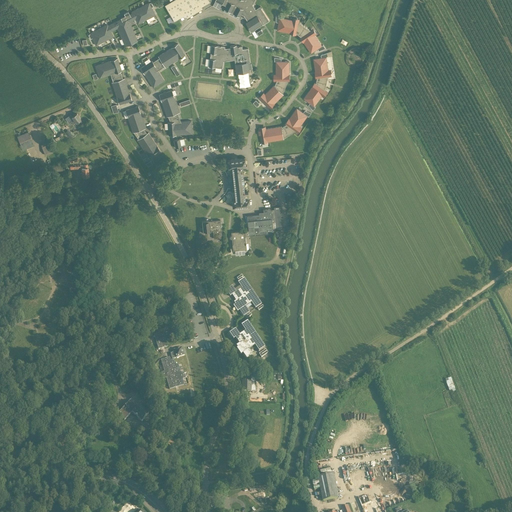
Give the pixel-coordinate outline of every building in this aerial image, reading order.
[(173,0),(165,5),(174,21),(185,15),(187,18),(202,8),(201,7),(210,2),(208,0),(173,0)] [(215,0),(226,6),(225,9),(240,16),(241,14),(244,15),(248,21),(246,22),(250,27),(248,28),(251,32),(270,20),(260,6),(256,9),(253,4),(254,0),(215,0)] [(90,34),(88,35),(91,39),(92,38),(93,39),(93,38),(94,40),(93,40),(96,45),(114,36),(111,31),(117,28),(118,29),(119,32),(120,35),(121,36),(125,45),(125,46),(130,44),(130,43),(132,43),(138,41),(137,40),(135,35),(134,32),(133,30),(132,27),(130,22),(135,19),(138,24),(138,23),(142,22),(142,21),(146,20),(148,18),(154,15),(155,15),(153,9),(152,10),(151,8),(152,8),(151,7),(153,6),(151,2),(149,3),(149,2),(131,11),(132,13),(130,14),(129,13),(128,11),(124,13),(125,16),(121,18),(121,19),(108,25),(107,24),(90,33),(90,34)] [(301,36),(300,37),(304,42),(311,53),(317,48),(317,49),(318,48),(319,51),(325,48),(323,45),(322,46),(315,35),(311,29),(310,30),(299,22),(299,21),(292,20),(280,17),(280,16),(276,15),(276,22),(278,22),(278,23),(279,23),(278,30),(290,33),(297,34),(301,36)] [(153,87),(164,80),(158,70),(164,66),(165,67),(178,59),(185,55),(178,43),(171,47),(171,48),(158,56),(159,58),(153,62),(152,60),(140,68),(144,74),(145,74),(153,87)] [(211,45),(210,52),(210,53),(210,58),(209,66),(222,68),(223,61),(234,59),(235,64),(236,71),(249,69),(248,62),(250,62),(249,57),(248,48),(242,49),(242,46),(239,46),(239,47),(236,47),(236,45),(230,46),(230,47),(224,48),(225,46),(220,46),(217,46),(217,45),(211,45)] [(321,57),(321,58),(314,59),(315,72),(316,78),(317,78),(316,83),(315,82),(311,88),(304,98),(310,102),(310,103),(308,105),(313,110),(315,107),(314,106),(322,96),(326,90),(325,89),(328,76),(329,76),(328,69),(326,57),(328,56),(327,53),(321,55),(321,57)] [(282,61),(281,61),(281,58),(275,57),(275,61),(276,61),(276,74),(276,81),(275,85),(274,85),(266,93),(265,94),(260,99),(270,108),(275,103),(274,103),(283,94),(284,94),(283,93),(287,81),(289,81),(289,74),(289,61),(282,61)] [(95,66),(99,78),(110,74),(113,82),(112,82),(117,97),(119,104),(132,100),(130,93),(129,93),(124,78),(125,78),(124,78),(123,78),(120,71),(122,71),(117,58),(110,60),(110,61),(95,66)] [(171,67),(176,76),(180,74),(174,65),(171,67)] [(180,121),(178,113),(179,112),(174,97),(172,90),(159,94),(161,102),(162,102),(167,116),(166,116),(167,117),(168,116),(170,122),(168,122),(169,136),(176,135),(192,133),(191,120),(180,121)] [(125,110),(127,117),(128,117),(133,132),(132,132),(133,132),(134,132),(138,139),(137,140),(146,153),(145,153),(150,159),(161,152),(157,145),(148,132),(147,133),(144,129),(145,128),(140,113),(138,106),(125,110)] [(266,128),(259,129),(259,130),(258,130),(259,135),(260,135),(261,143),(262,143),(262,142),(267,142),(283,139),(283,138),(295,131),(296,132),(300,126),(308,115),(309,116),(311,113),(305,110),(303,112),(303,113),(297,108),(289,118),(285,124),(286,124),(282,127),(282,126),(281,126),(266,128)] [(81,119),(77,113),(72,116),(70,115),(65,118),(68,122),(69,121),(70,123),(73,120),(76,123),(81,119)] [(34,146),(28,131),(17,136),(23,150),(34,146)] [(48,143),(47,141),(41,144),(42,146),(41,146),(45,155),(53,152),(49,143),(48,143)] [(37,159),(34,149),(31,150),(32,153),(29,154),(32,161),(37,159)] [(81,176),(82,176),(82,177),(89,176),(88,167),(88,164),(80,165),(79,162),(78,162),(77,156),(69,159),(70,167),(73,167),(74,169),(81,168),(82,172),(81,172),(80,173),(80,175),(81,176)] [(244,193),(243,181),(243,180),(243,178),(242,178),(241,165),(245,164),(244,158),(227,160),(228,166),(232,166),(232,172),(230,172),(230,176),(233,176),(235,199),(232,199),(232,206),(249,204),(248,198),(248,193),(244,193)] [(282,227),(280,206),(273,207),(276,228),(282,227)] [(273,233),(271,209),(263,210),(263,215),(247,216),(248,230),(231,232),(231,236),(230,236),(231,239),(232,249),(234,249),(234,250),(235,251),(244,250),(244,249),(245,248),(246,248),(245,236),(249,236),(273,233)] [(208,220),(208,219),(206,219),(206,220),(202,221),(202,228),(200,229),(198,239),(206,240),(208,232),(213,231),(213,239),(222,238),(220,220),(212,221),(209,221),(209,220),(208,220)] [(239,311),(240,312),(243,317),(249,312),(245,306),(251,302),(255,308),(261,304),(244,278),(238,282),(242,288),(236,292),(232,286),(226,291),(230,297),(232,295),(236,301),(234,302),(235,304),(233,306),(237,312),(239,311)] [(247,322),(241,326),(245,332),(239,336),(235,330),(229,334),(233,340),(235,339),(239,345),(236,347),(238,349),(237,350),(241,356),(243,354),(247,360),(253,356),(249,350),(255,346),(259,352),(265,348),(247,322)] [(162,332),(154,335),(158,349),(158,350),(167,347),(167,346),(162,332)] [(181,350),(181,348),(173,351),(174,352),(170,354),(172,360),(173,359),(176,358),(177,359),(178,358),(179,357),(185,355),(183,349),(181,350)] [(261,358),(268,353),(266,349),(259,354),(261,358)] [(169,357),(161,360),(164,371),(161,372),(163,378),(166,377),(169,389),(184,385),(182,379),(185,378),(183,372),(180,373),(178,364),(175,365),(173,359),(172,360),(170,360),(169,357)] [(251,377),(251,382),(242,382),(242,392),(251,392),(255,392),(256,377),(251,377)] [(456,389),(451,378),(445,380),(450,391),(456,389)] [(140,404),(134,398),(119,414),(118,413),(117,413),(118,414),(118,415),(125,420),(131,413),(141,422),(148,415),(138,406),(140,404)] [(339,498),(334,474),(318,477),(323,501),(339,498)]
